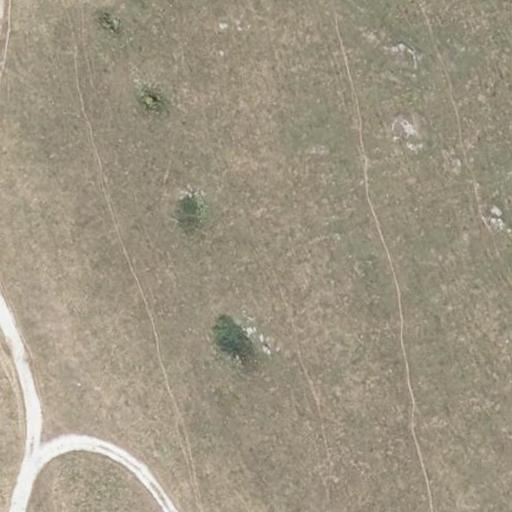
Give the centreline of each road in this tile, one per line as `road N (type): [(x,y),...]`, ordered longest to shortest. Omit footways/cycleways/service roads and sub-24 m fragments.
road 1 (track): [(27,467),(69,443),(103,447),(139,470),(169,511)]
road 2 (track): [(0,310),(31,385),(27,467)]
